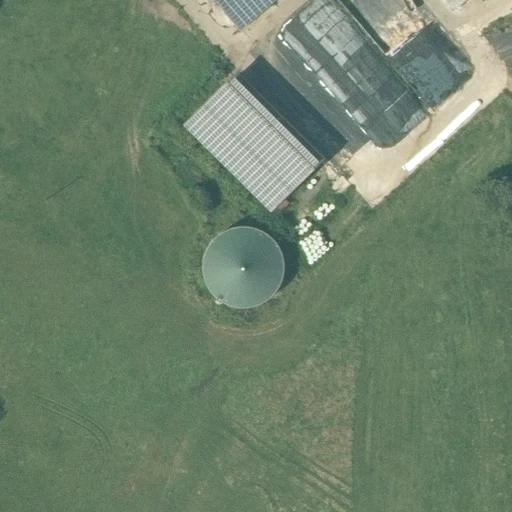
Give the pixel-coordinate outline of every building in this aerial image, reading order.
[(215,0),(239,28),(272,0),(215,0)] [(447,0),(455,9),(465,0),(447,0)] [(343,15),(283,68),(363,159),(402,125),(391,112),(411,94),(374,52),(375,51),(343,15)] [(229,82),(186,124),(271,209),(322,157),(236,71),(229,82)] [(281,295),(271,225),(200,235),(210,305),(281,295)]
